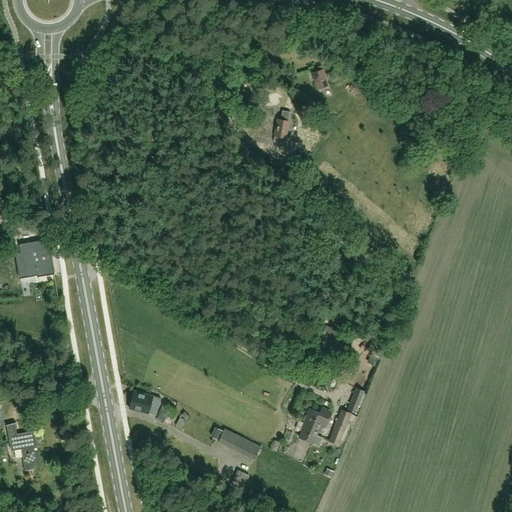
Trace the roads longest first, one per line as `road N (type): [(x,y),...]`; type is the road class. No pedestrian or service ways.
road 1 (primary): [(127,511),(49,92)]
road 2 (primary): [(511,69),(425,19),(373,0)]
